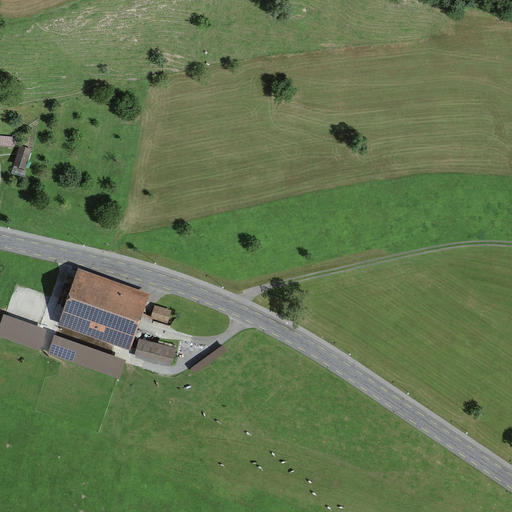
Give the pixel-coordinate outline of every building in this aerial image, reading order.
[(12,136),(1,135),(0,141),(0,145),(11,146),(12,136)] [(31,148),(20,145),(14,164),(26,167),(31,148)] [(78,270),(58,327),(130,352),(150,295),(78,270)] [(172,309),(154,303),(150,317),(168,323),(172,309)] [(0,337),(40,352),(47,331),(3,316),(0,325),(0,337)] [(126,362),(54,337),(48,355),(120,380),(126,362)] [(136,353),(173,363),(177,347),(141,337),(136,353)]
